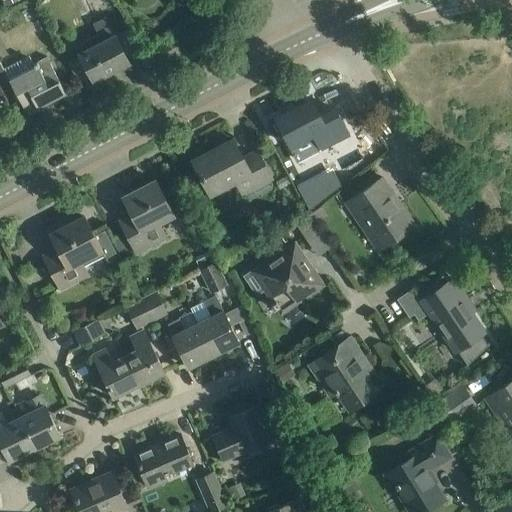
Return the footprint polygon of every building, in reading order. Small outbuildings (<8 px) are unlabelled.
[(98,33),(76,44),(80,53),(79,53),(92,77),(90,78),(93,84),(103,78),(102,76),(129,63),(124,52),(136,46),(127,28),(115,34),(105,16),(92,23),(98,33)] [(38,107),(66,93),(48,58),(34,65),(35,66),(10,80),(28,115),(39,109),(38,107)] [(311,98),(275,117),(297,159),(348,133),(335,108),(320,116),(311,98)] [(233,139),(221,145),(193,160),(210,192),(235,179),(242,192),(271,177),(257,150),(243,158),(233,139)] [(378,250),(389,242),(392,246),(400,240),(398,236),(415,225),(382,177),(345,202),(378,250)] [(124,227),(137,252),(167,236),(159,222),(173,214),(155,179),(123,196),(136,221),(124,227)] [(321,205),(310,213),(316,222),(327,214),(321,205)] [(319,257),(331,249),(306,212),(294,220),(319,257)] [(60,288),(88,274),(81,260),(102,250),(84,216),(50,233),(61,254),(46,262),(60,288)] [(119,235),(112,238),(118,251),(126,248),(119,235)] [(252,270),(246,274),(257,292),(264,288),(281,313),(314,291),(324,284),(319,278),(295,241),(252,270)] [(196,260),(199,267),(214,260),(211,253),(196,260)] [(215,262),(200,269),(213,295),(228,287),(215,262)] [(489,342),(488,343),(481,334),(484,332),(465,304),(469,302),(453,278),(449,280),(444,275),(445,274),(444,273),(421,295),(423,298),(410,307),(402,295),(397,298),(409,317),(416,312),(419,316),(428,309),(456,351),(458,349),(467,363),(466,364),(467,365),(489,343),(489,342)] [(155,290),(141,297),(152,318),(166,311),(155,290)] [(211,316),(198,323),(213,354),(239,342),(223,310),(216,295),(204,300),(211,316)] [(152,318),(141,297),(126,305),(136,326),(152,318)] [(240,306),(230,311),(236,323),(239,322),(246,318),(240,306)] [(99,318),(75,330),(82,345),(107,332),(99,318)] [(179,318),(167,323),(173,335),(189,367),(213,354),(198,323),(197,323),(185,329),(179,318)] [(124,356),(138,384),(164,371),(144,330),(131,336),(138,350),(124,356)] [(310,364),(321,380),(327,376),(349,409),(376,391),(364,372),(370,368),(350,337),(310,364)] [(114,396),(138,384),(124,356),(112,362),(105,348),(93,354),(114,396)] [(30,375),(23,362),(0,373),(0,377),(5,387),(30,375)] [(511,379),(484,399),(500,422),(511,440),(511,379)] [(435,403),(449,423),(475,405),(461,385),(435,403)] [(33,410),(19,417),(34,447),(60,435),(40,394),(27,400),(33,410)] [(212,435),(224,462),(274,440),(258,404),(229,417),(233,426),(212,435)] [(0,440),(9,460),(34,447),(19,417),(6,423),(1,413),(0,413),(0,440)] [(134,454),(149,487),(167,480),(165,475),(193,463),(180,433),(134,454)] [(396,486),(411,511),(423,511),(425,511),(424,510),(443,499),(426,470),(450,456),(437,435),(407,453),(410,458),(385,474),(393,487),(396,486)] [(114,511),(127,507),(112,471),(71,489),(81,511),(114,511)] [(209,511),(215,511),(228,507),(213,472),(196,479),(209,511)] [(303,511),(298,498),(265,511),(303,511)] [(511,511),(511,499),(496,509),(497,511),(511,511)]
